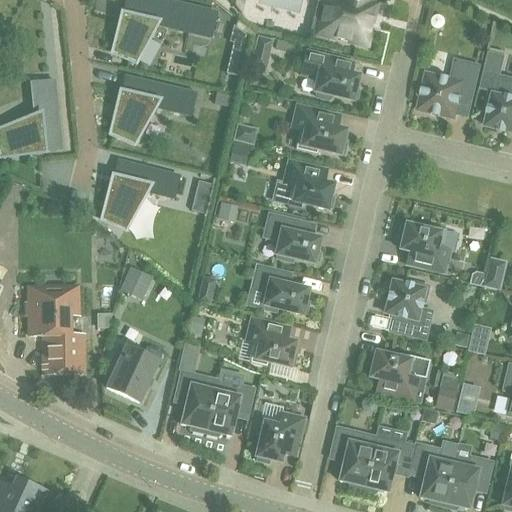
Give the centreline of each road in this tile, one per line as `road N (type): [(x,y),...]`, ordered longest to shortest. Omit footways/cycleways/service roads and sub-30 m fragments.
road 1 (residential): [(302,511),(386,139)]
road 2 (secondary): [(262,511),(97,451),(0,396)]
road 3 (residential): [(386,139),(511,170)]
